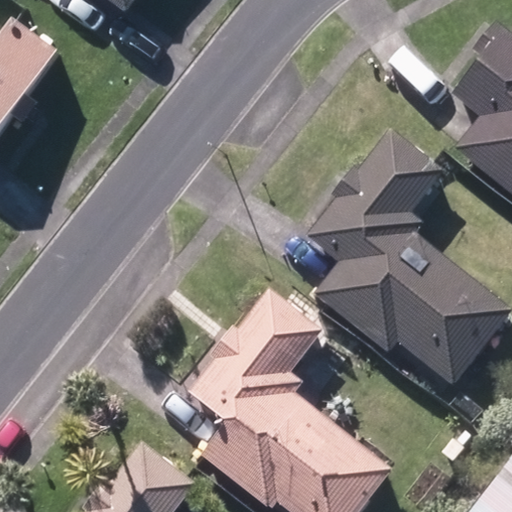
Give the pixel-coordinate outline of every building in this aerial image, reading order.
[(101,0),(127,18),(139,0),(101,0)] [(0,136),(12,120),(24,127),(39,107),(27,98),(59,55),(13,22),(0,39),(0,136)] [(511,37),(511,38),(495,26),(471,55),(479,61),(450,96),(481,120),(455,152),(511,198),(511,37)] [(400,347),(452,389),(511,315),(511,313),(417,237),(425,227),(411,217),(444,176),(391,133),(357,176),(351,173),(330,200),(334,203),(306,240),(340,267),(315,298),(390,358),(400,347)] [(270,511),(276,504),(286,511),(361,511),(392,472),(349,440),(380,400),(313,351),(325,335),(267,291),(237,332),(234,328),(209,360),(214,363),(188,398),(226,427),(200,462),(268,511),(270,511)] [(443,457),(457,467),(474,444),(460,433),(443,457)] [(179,511),(198,490),(145,446),(112,488),(106,484),(84,510),(86,511),(179,511)] [(511,511),(511,459),(470,511),(511,511)]
